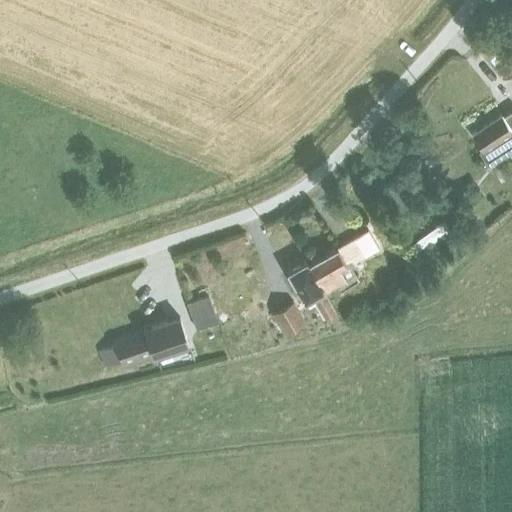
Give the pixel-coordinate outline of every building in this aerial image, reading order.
[(502,113),(472,132),(482,147),(479,150),(489,164),(509,151),(511,154),(511,153),(511,109),(503,115),(502,113)] [(398,176),(386,185),(400,205),(412,198),(398,176)] [(472,179),(457,190),(467,206),(483,195),(472,179)] [(442,221),(413,242),(420,252),(449,231),(442,221)] [(308,261),(324,290),(337,283),(340,288),(359,278),(355,272),(358,270),(353,261),(379,247),(368,227),(308,261)] [(209,292),(187,300),(196,325),(217,319),(213,305),(209,292)] [(277,304),(291,329),(311,318),(298,293),(277,304)] [(116,343),(101,348),(106,364),(121,359),(123,364),(153,354),(153,355),(177,347),(178,349),(190,345),(180,315),(144,327),(145,329),(115,340),(116,343)]
